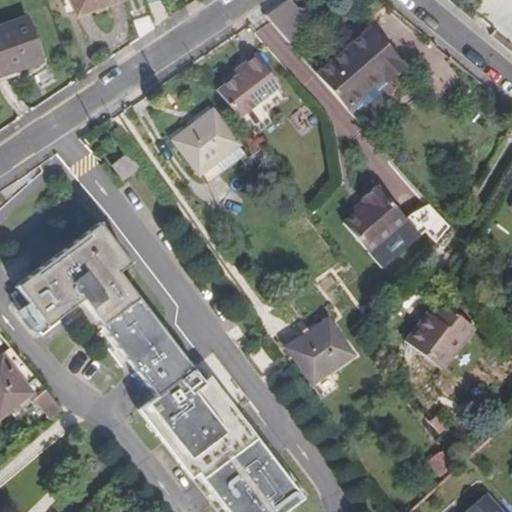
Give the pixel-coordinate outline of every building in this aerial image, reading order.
[(123,0),(71,0),(77,16),(123,0)] [(292,0),(290,0),(266,17),(289,43),(312,24),(292,0)] [(0,71),(38,60),(24,17),(0,24),(0,71)] [(357,120),(363,116),(374,116),(387,105),(388,94),(394,89),(386,79),(405,65),(370,24),(314,70),(357,120)] [(246,65),(216,88),(238,117),(280,84),(255,52),(244,61),(246,65)] [(200,172),(206,181),(245,153),(238,144),(214,109),(174,139),(200,172)] [(139,166),(129,152),(112,164),(123,178),(139,166)] [(402,218),(374,183),(358,197),(363,202),(339,221),(377,267),(421,230),(432,243),(447,226),(424,199),(402,218)] [(129,261),(98,222),(15,285),(46,324),(81,298),(149,389),(135,399),(223,511),(266,511),(301,485),(235,400),(244,393),(209,347),(187,363),(116,271),(129,261)] [(437,301),(427,313),(424,311),(416,320),(400,338),(434,368),(468,328),(437,301)] [(351,359),(327,322),(285,350),(310,388),(313,385),(322,399),(337,389),(327,375),(351,359)] [(32,393),(43,386),(11,346),(0,355),(0,416),(30,392),(32,393)] [(447,470),(437,456),(427,463),(437,478),(447,470)] [(493,511),(480,498),(464,511),(493,511)]
